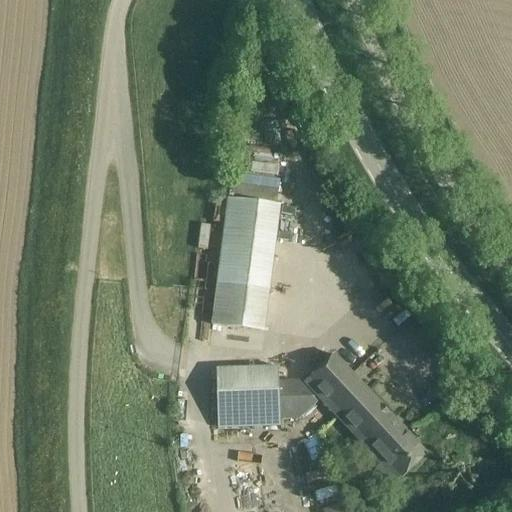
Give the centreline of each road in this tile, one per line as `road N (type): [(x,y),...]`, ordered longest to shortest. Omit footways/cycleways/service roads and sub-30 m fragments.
road 1 (unclassified): [(78,511),(77,352),(119,0)]
road 2 (secondary): [(511,347),(380,170),(295,0)]
road 3 (unclassified): [(511,281),(432,165),(351,0)]
